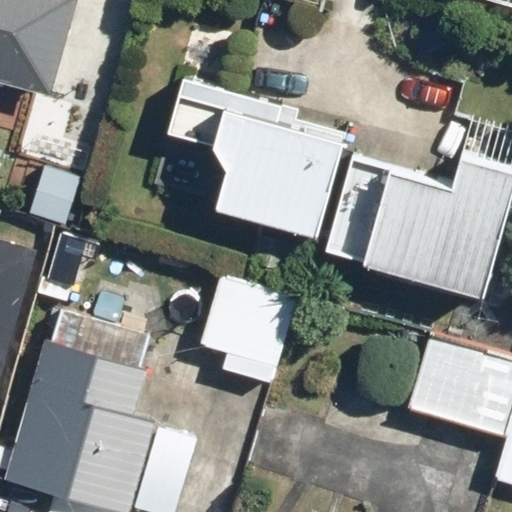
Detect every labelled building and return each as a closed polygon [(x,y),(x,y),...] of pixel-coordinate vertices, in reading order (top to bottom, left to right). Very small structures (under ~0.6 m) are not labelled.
[(40,0),(37,12),(26,10),(21,32),(31,34),(25,57),(51,63),(46,85),(106,100),(130,0),(40,0)] [(227,199),(326,228),(356,127),(304,112),(306,106),(189,71),(172,128),(221,142),(235,162),(227,199)] [(332,239),(491,286),(511,215),(511,160),(467,147),(459,175),(360,146),(332,239)] [(0,398),(44,247),(0,234),(0,398)] [(236,345),(230,369),(282,382),(305,288),(223,268),(206,337),(236,345)] [(51,330),(11,476),(137,511),(164,413),(144,408),(157,361),(151,359),(159,328),(65,302),(57,331),(51,330)] [(510,435),(511,426),(511,353),(431,332),(411,408),(510,435)] [(120,511),(121,510),(57,494),(51,511),(120,511)]
